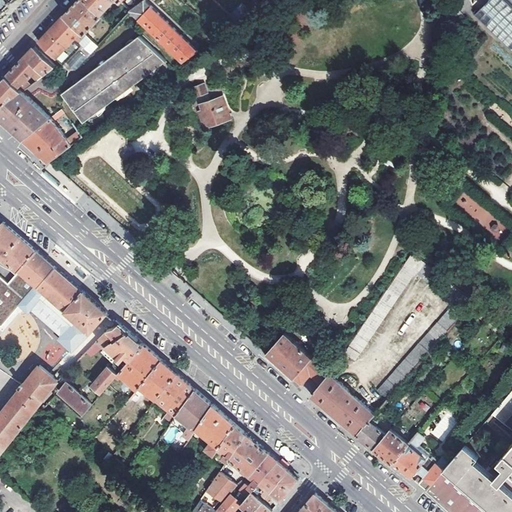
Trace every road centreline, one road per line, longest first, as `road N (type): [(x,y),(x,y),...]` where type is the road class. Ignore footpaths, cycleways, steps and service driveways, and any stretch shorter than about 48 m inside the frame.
road 1 (secondary): [(289,417),(131,284)]
road 2 (secondary): [(0,183),(106,274),(131,284)]
road 3 (secondary): [(131,284),(130,267),(48,196)]
